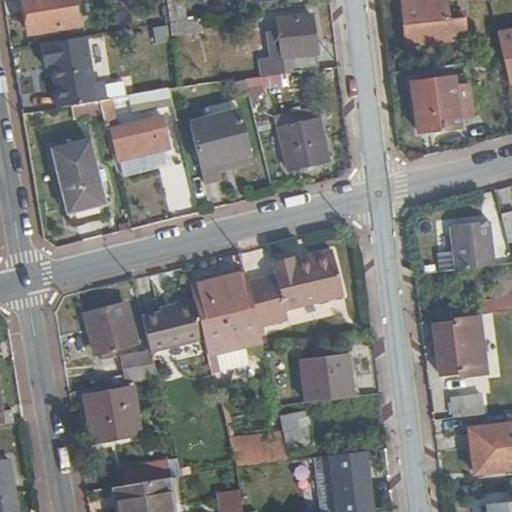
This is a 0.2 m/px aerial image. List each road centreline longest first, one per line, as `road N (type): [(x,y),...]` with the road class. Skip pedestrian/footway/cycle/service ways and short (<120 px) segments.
road 1 (residential): [(378,193),(26,283)]
road 2 (residential): [(415,511),(378,193)]
road 3 (residential): [(62,511),(26,283)]
road 4 (residential): [(378,193),(354,0)]
road 5 (residential): [(26,283),(0,126)]
road 6 (residential): [(511,159),(378,193)]
